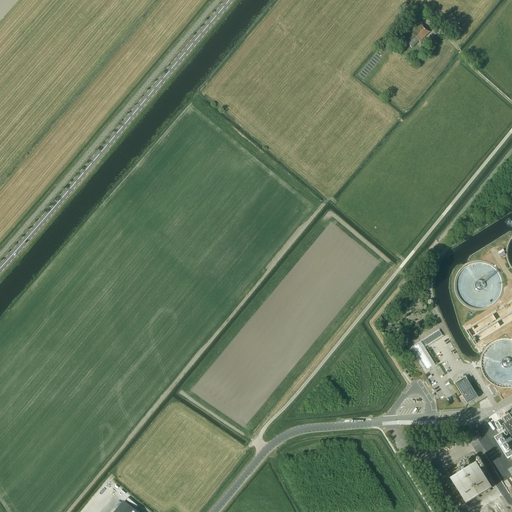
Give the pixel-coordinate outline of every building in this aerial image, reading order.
[(430,32),(421,23),(411,33),(412,35),(406,42),(412,48),(419,41),(420,42),(430,32)] [(426,346),(425,344),(421,346),(420,344),(412,348),(422,366),(424,365),(426,369),(433,365),(422,348),(426,346)] [(478,397),(466,377),(455,383),(468,404),(478,397)] [(511,410),(511,411),(511,413),(510,415),(508,412),(506,413),(507,415),(502,418),(506,424),(503,426),(511,439),(511,410)] [(478,464),(452,481),(448,483),(455,494),(459,492),(468,505),(494,489),(478,464)] [(135,511),(124,502),(115,511),(135,511)]
